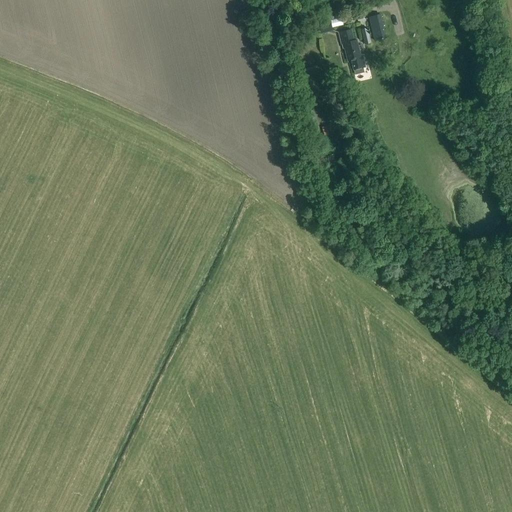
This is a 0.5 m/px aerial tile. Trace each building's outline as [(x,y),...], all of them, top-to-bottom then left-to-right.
[(375,40),(385,38),(380,15),(369,18),(375,40)] [(315,22),(318,34),(333,31),(330,19),(315,22)] [(364,44),(371,42),(368,28),(361,29),(364,44)] [(348,61),(351,60),(353,70),(354,70),(355,74),(364,72),(363,68),(366,67),(363,57),(361,58),(356,39),(353,40),(351,30),(339,33),(341,44),(343,44),(348,61)] [(340,122),(329,125),(332,134),(342,131),(340,122)]
